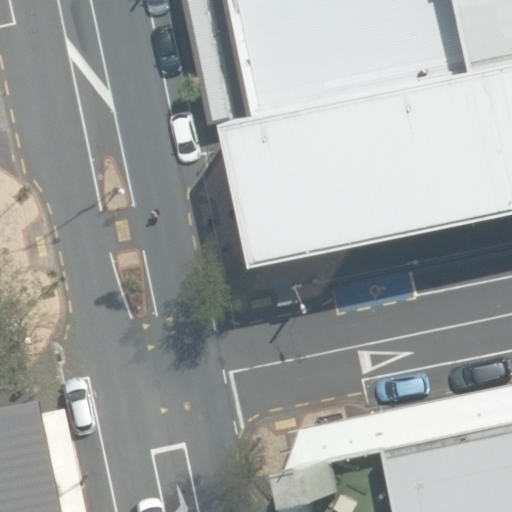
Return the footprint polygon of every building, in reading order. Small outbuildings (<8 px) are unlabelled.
[(189,0),(216,123),(495,63),(482,0),(189,0)] [(511,0),(482,0),(495,63),(511,60),(511,0)] [(511,61),(244,118),(274,260),(511,210),(511,61)] [(511,511),(511,383),(308,427),(285,502),(286,511),(511,511)] [(0,428),(0,511),(79,511),(60,416),(25,424),(0,428)]
